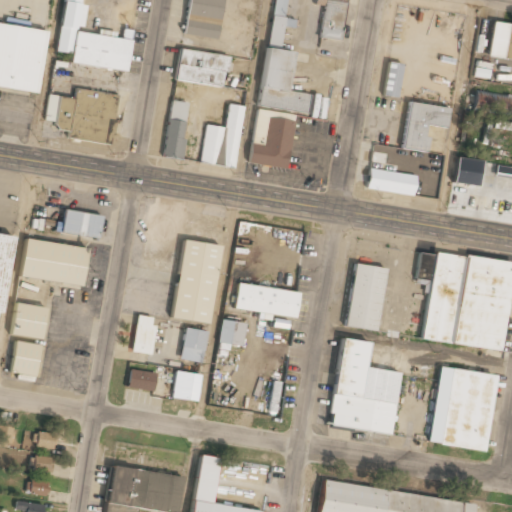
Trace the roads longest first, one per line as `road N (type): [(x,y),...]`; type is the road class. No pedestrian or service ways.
road 1 (tertiary): [(0,156),(511,240)]
road 2 (residential): [(370,0),(287,511)]
road 3 (residential): [(511,482),(94,414)]
road 4 (residential): [(163,0),(94,414)]
